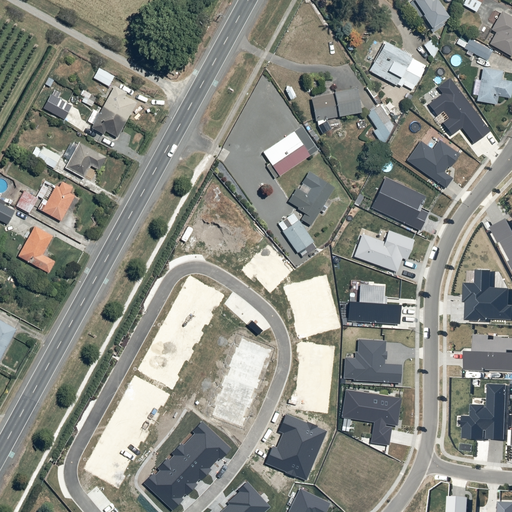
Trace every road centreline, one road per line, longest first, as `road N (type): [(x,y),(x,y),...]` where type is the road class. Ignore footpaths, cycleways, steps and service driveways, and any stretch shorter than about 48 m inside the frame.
road 1 (unclassified): [(89,511),(73,492),(71,454),(171,277),(188,267),(226,277),(270,309),(286,336),(278,392),(252,442),(191,511)]
road 2 (primary): [(248,0),(0,456)]
road 3 (residential): [(406,466),(424,262),(445,221),(511,140)]
